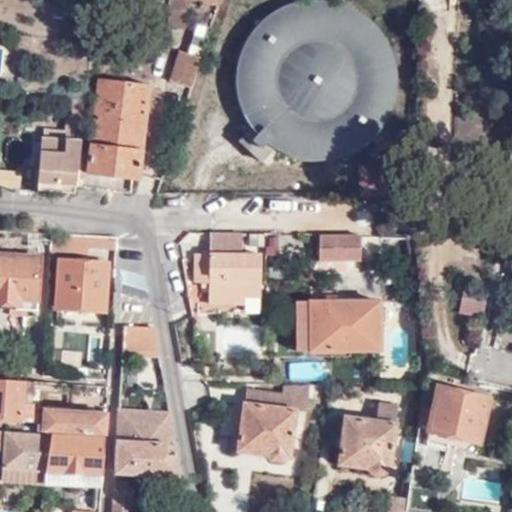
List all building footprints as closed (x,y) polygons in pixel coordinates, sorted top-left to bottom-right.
[(219,5),(220,0),(171,0),(170,28),(186,28),(186,0),(203,0),(204,6),(219,5)] [(253,129),(242,141),(263,161),(275,148),(287,155),(299,159),(316,160),(330,160),(340,157),(352,152),(362,146),(370,140),(379,131),(389,117),(395,101),(398,87),(397,71),(396,59),(390,45),(384,34),(379,28),(372,21),(357,9),(348,5),(337,1),(331,0),(303,0),(292,2),(279,8),(272,12),(265,18),(254,28),(248,38),(243,46),(239,58),(236,70),(237,84),(239,98),(241,106),(246,118),(253,129)] [(170,80),(192,84),(213,25),(198,24),(189,52),(180,51),(170,80)] [(94,140),(141,147),(149,86),(102,81),(94,140)] [(74,192),(75,185),(81,139),(82,134),(75,134),(74,140),(43,138),(38,188),(74,192)] [(137,177),(141,147),(94,140),(89,171),(137,177)] [(210,302),(245,302),(245,294),(260,295),(261,253),(242,253),(241,232),(210,231),(210,253),(194,253),(194,280),(210,280),(210,302)] [(117,235),(51,233),(50,249),(60,249),(107,253),(116,253),(117,235)] [(360,259),(360,235),(319,235),(318,259),(360,259)] [(107,253),(60,249),(59,261),(107,264),(107,253)] [(36,310),(40,258),(0,254),(0,303),(23,305),(21,325),(31,325),(32,309),(36,310)] [(107,264),(59,261),(57,308),(103,311),(107,264)] [(311,285),(313,264),(296,262),(294,284),(311,285)] [(487,287),(463,283),(457,311),(482,316),(487,287)] [(294,347),(310,347),(310,298),(295,298),(294,321),(294,347)] [(310,347),(379,348),(380,299),(310,298),(310,347)] [(135,351),(158,351),(153,326),(123,325),(122,355),(135,356),(135,351)] [(287,361),(286,379),(323,380),(324,363),(287,361)] [(53,384),(0,380),(0,420),(30,422),(33,390),(52,391),(53,384)] [(227,447),(267,452),(270,458),(283,460),(287,454),(289,455),(296,411),(307,412),(311,384),(282,383),(281,392),(248,387),(248,388),(241,434),(229,432),(227,447)] [(433,408),(420,406),(417,426),(429,429),(427,441),(477,451),(488,395),(438,385),(433,408)] [(387,471),(398,406),(379,403),(375,421),(346,416),(341,447),(329,445),(325,461),(366,468),(370,474),(380,475),(385,470),(387,471)] [(172,435),(168,414),(119,410),(118,420),(163,422),(163,435),(172,435)] [(36,429),(102,433),(103,415),(38,411),(36,429)] [(174,445),(172,435),(163,435),(163,422),(118,420),(117,441),(174,445)] [(47,470),(49,434),(5,432),(5,433),(3,452),(1,478),(45,481),(47,470)] [(102,473),(105,437),(49,434),(47,470),(102,473)] [(180,478),(174,445),(117,441),(116,473),(180,478)] [(102,484),(102,473),(47,470),(45,481),(102,484)] [(406,498),(405,507),(431,511),(433,511),(439,485),(409,480),(406,498)] [(113,511),(131,511),(131,489),(114,488),(113,511)] [(385,511),(403,511),(405,507),(406,498),(388,497),(385,511)]
